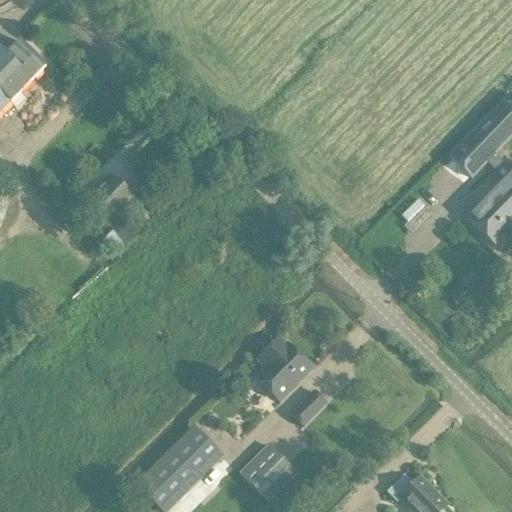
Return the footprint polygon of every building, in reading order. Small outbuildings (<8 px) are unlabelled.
[(0,113),(16,97),(45,70),(19,43),(8,54),(0,46),(0,113)] [(470,179),(511,135),(511,98),(451,160),(470,179)] [(511,173),(467,220),(494,247),(506,235),(511,240),(511,173)] [(87,201),(87,200),(84,203),(75,194),(62,208),(76,223),(86,212),(88,214),(94,208),(109,223),(132,200),(111,178),(87,201)] [(115,255),(125,245),(126,243),(137,232),(123,218),(111,231),(112,232),(102,243),(115,255)] [(279,406),(312,372),(286,346),(253,380),(279,406)] [(326,406),(314,394),(291,416),(303,429),(326,406)] [(194,429),(136,487),(160,511),(168,511),(223,458),(194,429)] [(268,505),(296,477),(268,448),(240,476),(268,505)] [(420,479),(413,486),(405,477),(386,495),(396,505),(400,502),(408,511),(442,511),(448,507),(420,479)]
